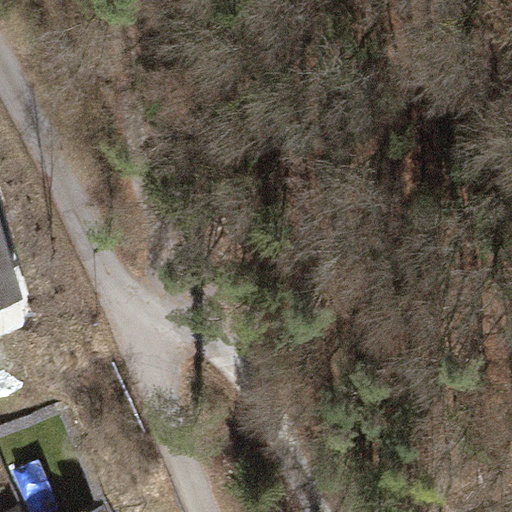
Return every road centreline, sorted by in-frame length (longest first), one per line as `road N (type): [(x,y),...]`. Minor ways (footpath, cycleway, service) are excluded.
road 1 (residential): [(117,282),(169,283),(256,364),(309,511)]
road 2 (track): [(169,283),(131,0)]
road 3 (residential): [(117,282),(212,511)]
road 4 (residential): [(0,64),(117,282)]
road 5 (track): [(427,0),(511,143)]
